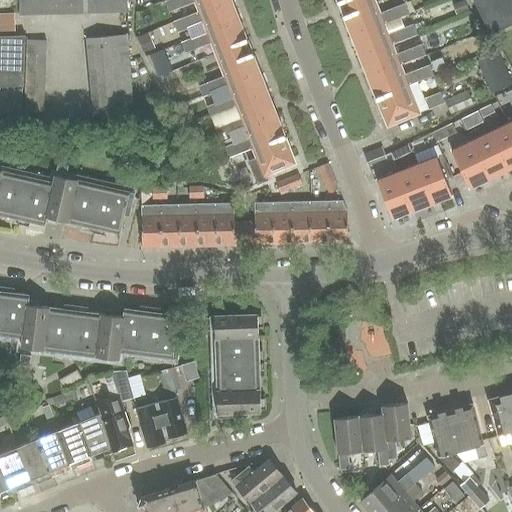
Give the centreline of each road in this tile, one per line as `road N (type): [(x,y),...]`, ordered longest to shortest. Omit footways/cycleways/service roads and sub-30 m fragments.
road 1 (residential): [(0,252),(106,271),(268,275),(298,291)]
road 2 (residential): [(380,257),(289,0)]
road 3 (residential): [(296,399),(385,386),(422,396),(511,376)]
road 4 (residential): [(96,487),(297,430)]
road 5 (residential): [(380,257),(511,228)]
